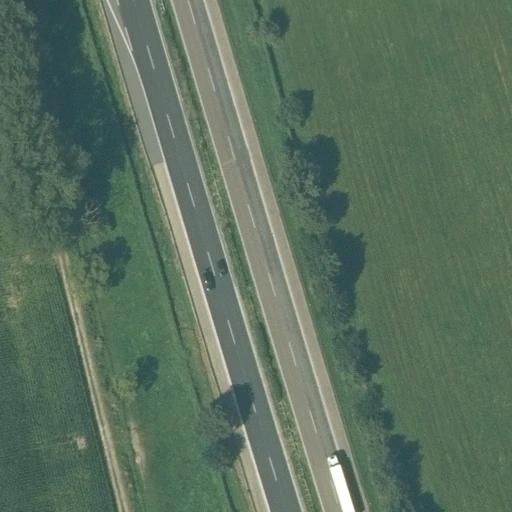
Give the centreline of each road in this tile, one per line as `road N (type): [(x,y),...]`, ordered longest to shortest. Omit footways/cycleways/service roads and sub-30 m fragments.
road 1 (motorway): [(333,511),(179,0)]
road 2 (motorway): [(131,0),(284,511)]
road 3 (track): [(120,511),(0,4)]
